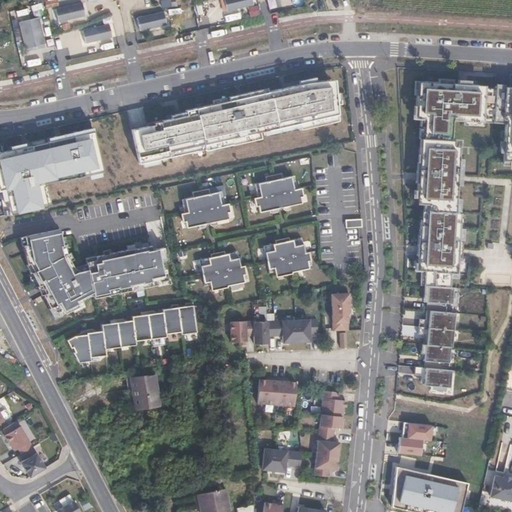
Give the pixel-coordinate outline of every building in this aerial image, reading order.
[(252,0),(224,0),(227,11),(254,5),(252,0)] [(82,2),(55,8),(58,22),(85,15),(82,2)] [(164,12),(137,18),(140,31),(167,24),(164,12)] [(39,17),(19,21),(25,48),(45,44),(39,17)] [(109,24),(82,30),(85,43),(112,37),(109,24)] [(184,115),(129,129),(138,164),(339,118),(334,78),(183,109),(184,115)] [(494,91),(495,85),(423,81),(423,89),(416,89),(415,118),(423,119),(422,146),(418,146),(417,162),(420,162),(419,172),(419,183),(416,183),(415,198),(427,198),(426,220),(419,220),(418,235),(421,235),(421,244),(420,255),(418,255),(417,270),(424,271),(424,285),(427,286),(450,287),(451,274),(457,274),(458,258),(458,248),(460,219),(455,219),(457,185),(457,174),(459,146),(450,146),(452,120),(492,122),(494,91)] [(511,92),(494,91),(492,122),(505,123),(502,161),(511,161),(511,92)] [(92,132),(0,149),(0,198),(4,215),(44,205),(39,183),(101,167),(92,132)] [(282,178),(281,173),(264,176),(265,181),(257,183),(258,188),(255,189),(256,197),(255,197),(258,212),(270,210),(271,213),(276,212),(278,208),(281,207),(284,211),(290,209),(289,206),(301,203),(298,189),(296,189),(295,181),(292,181),(291,176),(282,178)] [(209,193),(208,188),(191,191),(192,196),(184,198),(185,203),(182,204),(183,212),(182,212),(185,227),(197,225),(198,229),(203,227),(205,223),(208,222),(211,226),(217,225),(216,221),(228,218),(225,204),(223,204),(221,196),(219,196),(217,191),(209,193)] [(361,220),(345,221),(345,230),(361,229),(361,220)] [(58,228),(23,236),(25,244),(22,244),(26,262),(26,264),(29,262),(33,270),(31,272),(38,285),(40,284),(44,293),(42,294),(49,308),(51,306),(56,316),(63,312),(64,313),(79,305),(77,302),(82,300),(82,299),(88,297),(92,299),(92,302),(109,299),(108,296),(117,295),(117,297),(133,294),(132,291),(141,289),(142,292),(157,289),(157,286),(167,284),(165,273),(162,273),(160,265),(154,266),(150,245),(134,249),(134,248),(89,257),(89,261),(85,262),(86,269),(78,271),(73,268),(65,253),(64,244),(62,244),(58,228)] [(275,243),(263,246),(269,273),(274,271),(275,277),(291,274),(291,272),(308,269),(308,266),(311,265),(308,252),(304,253),(301,238),(289,240),(289,237),(283,238),(284,241),(280,242),(280,239),(275,240),(275,243)] [(211,257),(199,260),(205,286),(210,285),(211,291),(227,287),(227,286),(244,282),(244,280),(247,279),(244,266),(240,266),(237,252),(225,254),(225,251),(219,252),(220,255),(216,256),(216,253),(211,254),(211,257)] [(450,287),(427,286),(425,310),(429,310),(445,312),(446,303),(452,303),(453,287),(450,287)] [(349,311),(348,294),(331,295),(332,332),(347,331),(346,315),(349,311)] [(72,353),(77,363),(90,361),(90,358),(99,357),(98,353),(104,352),(103,346),(120,343),(121,347),(134,345),(133,342),(139,341),(139,337),(145,336),(145,339),(159,337),(159,334),(165,333),(164,330),(170,329),(170,333),(180,331),(180,334),(196,331),(191,301),(184,302),(184,305),(177,307),(176,304),(169,305),(170,308),(161,309),(161,312),(153,313),(152,310),(139,312),(139,315),(131,317),(131,321),(123,322),(122,319),(108,321),(109,324),(100,325),(101,332),(93,333),(92,330),(85,331),(79,334),(80,336),(73,337),(66,341),(70,349),(72,348),(74,353),(72,353)] [(419,318),(418,326),(454,330),(454,319),(450,318),(450,312),(445,312),(429,310),(428,319),(419,318)] [(316,319),(295,320),(296,342),(309,342),(309,334),(316,334),(316,319)] [(296,342),(295,320),(273,321),(274,336),(281,335),(281,343),(296,342)] [(252,321),(228,322),(230,343),(245,342),(245,336),(253,335),(252,321)] [(252,321),(253,335),(253,344),(267,343),(267,336),(274,336),(273,321),(252,321)] [(454,330),(418,326),(418,334),(427,335),(426,344),(447,346),(448,340),(452,340),(454,330)] [(426,344),(424,344),(423,360),(424,360),(423,367),(442,369),(443,362),(448,363),(450,346),(447,346),(426,344)] [(446,376),(446,370),(442,369),(423,367),(414,367),(414,375),(424,376),(423,385),(449,388),(450,376),(446,376)] [(126,407),(150,404),(145,373),(121,376),(126,407)] [(275,404),(277,379),(270,378),(270,380),(258,379),(256,403),(275,404)] [(285,380),(277,379),(275,404),(294,406),(296,382),(285,381),(285,380)] [(336,399),(337,392),(322,390),(320,414),(340,416),(342,416),(343,400),(336,399)] [(0,411),(6,419),(10,416),(10,413),(7,409),(5,408),(0,411)] [(318,433),(331,434),(332,427),(339,428),(340,416),(320,414),(318,433)] [(209,432),(223,430),(222,419),(207,421),(209,432)] [(402,438),(421,439),(431,440),(432,424),(403,422),(402,438)] [(21,452),(32,445),(19,425),(4,434),(13,449),(17,446),(21,452)] [(316,453),(336,456),(338,443),(331,442),(331,434),(318,433),(316,453)] [(402,438),(399,438),(398,453),(420,455),(421,439),(402,438)] [(45,466),(32,445),(21,452),(25,458),(20,461),(30,476),(45,466)] [(262,469),(273,470),(275,449),(264,448),(262,469)] [(285,465),(292,466),(294,451),(275,449),(273,470),(284,472),(285,465)] [(292,466),(300,467),(301,451),(294,451),(292,466)] [(335,472),(336,456),(316,453),(314,477),(326,479),(327,471),(335,472)] [(460,511),(467,484),(395,468),(390,507),(409,511),(460,511)] [(489,498),(511,502),(511,480),(494,477),(489,498)] [(200,511),(226,511),(230,511),(225,488),(196,494),(200,511)] [(63,505),(74,499),(69,491),(59,497),(63,505)] [(81,511),(74,499),(63,505),(56,509),(57,511),(81,511)] [(281,511),(283,503),(275,502),(275,503),(264,501),(262,511),(281,511)]
